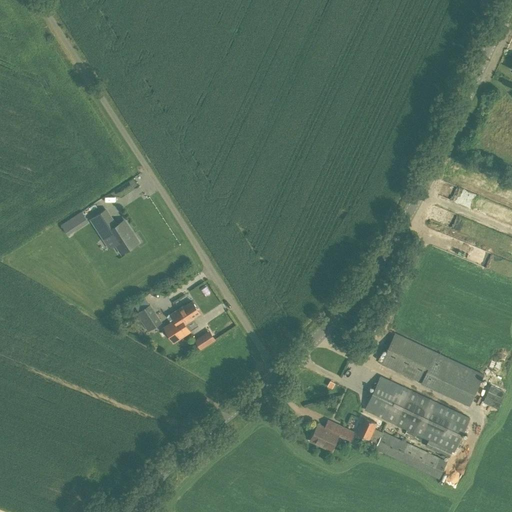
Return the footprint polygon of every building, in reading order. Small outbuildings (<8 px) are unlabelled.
[(147,201),(155,219),(163,216),(155,198),(147,201)] [(105,209),(92,218),(104,237),(111,247),(117,243),(119,245),(123,252),(138,242),(133,234),(131,235),(128,232),(129,231),(122,221),(113,227),(110,222),(112,220),(105,209)] [(149,304),(146,299),(135,306),(138,311),(136,313),(148,331),(162,322),(150,304),(149,304)] [(200,313),(192,301),(185,305),(184,305),(171,313),(175,320),(165,327),(174,341),(189,331),(185,324),(193,319),(192,318),(200,313)] [(201,349),(214,339),(208,331),(195,340),(201,349)] [(469,405),(484,374),(395,332),(380,363),(421,382),(469,405)] [(454,452),(470,417),(439,403),(389,379),(380,375),(364,409),(373,414),(428,439),(425,446),(450,457),(453,451),(454,452)] [(383,432),(374,428),(377,423),(363,416),(356,432),(369,438),(369,439),(377,443),(375,448),(439,478),(447,461),(383,431),(383,432)] [(355,431),(328,419),(324,427),(317,424),(310,440),(331,450),(338,435),(351,440),(355,431)] [(450,482),(462,485),(465,474),(454,470),(450,482)]
